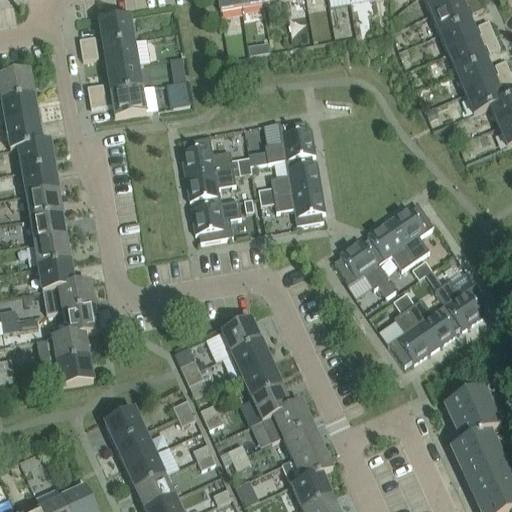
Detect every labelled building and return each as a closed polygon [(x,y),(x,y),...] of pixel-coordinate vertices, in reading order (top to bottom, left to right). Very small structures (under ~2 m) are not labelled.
[(240,12),(237,0),(217,0),(220,15),(240,12)] [(261,8),(259,0),(237,0),(240,12),(261,8)] [(283,5),(281,0),(259,0),(261,8),(283,5)] [(422,0),(431,19),(476,0),(460,0),(459,0),(422,0)] [(472,18),(483,13),(477,0),(476,0),(431,19),(439,39),(471,26),(464,11),(468,9),(472,18)] [(255,20),(241,21),(243,37),(257,35),(255,20)] [(134,44),(130,22),(98,27),(102,50),(134,44)] [(448,59),(494,39),(488,25),(477,30),(481,39),(476,40),(471,26),(439,39),(448,59)] [(500,53),(494,39),(448,59),(456,79),(487,66),(481,51),(485,49),(489,57),(500,53)] [(95,42),(79,44),(81,55),(97,52),(95,42)] [(138,68),(134,44),(102,50),(106,74),(138,68)] [(98,63),(97,52),(81,55),(82,65),(98,63)] [(465,99),(511,79),(505,65),(494,70),(498,78),(493,80),(487,66),(456,79),(465,99)] [(142,92),(138,68),(106,74),(110,97),(142,92)] [(30,77),(0,81),(0,96),(2,106),(34,101),(30,77)] [(490,112),(504,105),(498,90),(502,89),(506,97),(511,94),(511,81),(511,79),(465,99),(473,119),(490,112)] [(185,85),(169,87),(173,113),(189,110),(185,85)] [(87,92),(88,101),(104,98),(103,89),(87,92)] [(146,117),(142,92),(110,97),(114,123),(146,117)] [(106,110),(104,98),(88,101),(90,113),(106,110)] [(38,123),(34,101),(2,106),(5,129),(38,123)] [(498,132),(511,125),(511,101),(504,105),(490,112),(498,132)] [(42,148),(38,123),(5,129),(10,155),(18,153),(42,148)] [(511,125),(498,132),(506,151),(511,148),(511,125)] [(267,169),(285,166),(311,162),(315,161),(311,135),(307,136),(306,128),(306,127),(279,131),(280,140),(282,149),(264,152),(267,169)] [(180,157),(185,182),(233,174),(230,157),(212,160),(209,143),(182,148),(183,149),(183,151),(184,157),(180,157)] [(50,147),(42,148),(18,153),(22,177),(54,171),(50,147)] [(260,161),(249,163),(250,171),(262,169),(260,161)] [(313,169),(311,162),(285,166),(287,182),(270,185),(271,193),(273,201),(321,193),(316,168),(313,169)] [(250,171),(249,163),(237,165),(238,173),(250,171)] [(58,194),(54,171),(22,177),(26,200),(58,194)] [(251,179),(250,171),(238,173),(239,181),(251,179)] [(235,191),(233,174),(185,182),(189,207),(193,207),(194,214),(221,209),(218,194),(235,191)] [(273,201),(271,193),(258,196),(259,204),(273,201)] [(325,218),(321,193),(273,201),(274,209),(276,218),(293,215),(296,232),(323,227),(323,226),(322,226),(321,219),(325,218)] [(62,218),(58,194),(26,200),(30,223),(62,218)] [(274,209),(273,201),(259,204),(260,212),(261,212),(274,209)] [(253,217),(251,205),(243,206),(245,218),(253,217)] [(238,206),(221,209),(194,214),(190,214),(195,240),(198,240),(200,247),(199,247),(200,249),(233,243),(230,226),(241,224),(238,206)] [(408,212),(387,227),(415,267),(429,257),(419,243),(433,233),(418,210),(417,211),(411,215),(408,212)] [(66,242),(62,218),(30,223),(34,247),(66,242)] [(415,267),(387,227),(367,241),(369,244),(363,248),(378,271),(391,262),(401,276),(415,267)] [(70,266),(66,242),(34,247),(38,271),(70,266)] [(378,271),(363,248),(361,245),(339,260),(341,263),(335,267),(334,268),(349,291),(363,281),(373,295),(377,293),(385,304),(386,303),(395,297),(387,286),(388,285),(378,271)] [(74,290),(70,266),(38,271),(42,296),(58,294),(58,293),(74,290)] [(425,267),(418,271),(425,281),(432,276),(425,267)] [(425,281),(418,271),(411,276),(418,286),(425,281)] [(438,286),(432,276),(425,281),(432,291),(438,286)] [(459,301),(449,286),(434,296),(444,311),(444,310),(459,333),(462,336),(483,322),(481,318),(487,314),(488,314),(473,291),(459,301)] [(90,287),(74,290),(58,293),(58,294),(62,316),(94,310),(90,287)] [(406,298),(399,303),(407,315),(414,310),(406,298)] [(407,315),(399,303),(392,308),(400,319),(407,315)] [(453,337),(459,333),(444,310),(444,311),(431,319),(421,305),(414,310),(407,315),(435,355),(456,340),(453,337)] [(98,336),(94,310),(62,316),(66,340),(66,341),(85,338),(85,339),(98,336)] [(0,316),(0,325),(0,327),(16,324),(14,314),(0,316)] [(435,355),(407,315),(400,319),(393,324),(403,339),(389,349),(404,371),(405,370),(411,366),(413,369),(435,355)] [(18,335),(16,324),(0,327),(2,337),(18,335)] [(251,324),(221,338),(231,359),(261,346),(251,324)] [(89,361),(85,339),(85,338),(66,341),(66,340),(53,343),(57,367),(89,361)] [(270,367),(261,346),(231,359),(241,380),(270,367)] [(93,386),(89,361),(57,367),(61,391),(93,386)] [(0,365),(0,376),(11,374),(10,364),(0,365)] [(180,372),(184,381),(198,374),(194,365),(180,372)] [(281,389),(270,367),(241,380),(251,403),(281,389)] [(0,387),(13,385),(11,374),(0,376),(0,387)] [(203,385),(198,374),(184,381),(189,391),(203,385)] [(291,412),(281,389),(251,403),(262,426),(273,421),(273,420),(291,412)] [(511,391),(498,398),(502,406),(511,401),(511,391)] [(445,409),(454,428),(490,411),(482,392),(445,409)] [(511,410),(511,401),(502,406),(505,414),(511,410)] [(172,412),(176,420),(191,413),(187,405),(172,412)] [(302,407),(291,412),(273,420),(273,421),(282,441),(311,428),(302,407)] [(199,415),(203,424),(218,418),(214,408),(199,415)] [(500,431),(490,411),(454,428),(456,434),(457,434),(463,446),(488,435),(489,436),(500,431)] [(196,425),(191,413),(176,420),(181,431),(196,425)] [(143,435),(134,414),(104,428),(114,449),(143,435)] [(222,427),(218,418),(203,424),(208,434),(222,427)] [(321,450),(311,428),(282,441),(292,463),(321,450)] [(154,457),(143,435),(114,449),(124,471),(154,457)] [(497,453),(489,436),(488,435),(463,446),(451,452),(460,470),(497,453)] [(226,455),(230,465),(245,458),(240,448),(226,455)] [(192,456),(196,465),(211,458),(207,449),(192,456)] [(332,474),(321,450),(292,463),(281,469),(291,491),(302,486),(303,487),(322,479),(332,474)] [(505,472),(497,453),(460,470),(468,489),(505,472)] [(164,480),(154,457),(124,471),(134,493),(164,480)] [(215,468),(211,458),(196,465),(201,475),(215,468)] [(249,468),(245,458),(230,465),(235,474),(249,468)] [(27,494),(38,482),(27,471),(16,483),(27,494)] [(511,491),(511,486),(505,472),(468,489),(477,508),(511,491)] [(302,511),(331,500),(322,479),(303,487),(302,486),(291,491),(300,511),(302,511)] [(149,511),(174,501),(164,480),(134,493),(142,511),(149,511)] [(257,505),(251,490),(236,497),(243,511),(257,505)] [(511,511),(511,491),(477,508),(479,511),(511,511)] [(62,503),(66,511),(93,511),(84,493),(62,503)] [(212,500),(217,510),(231,504),(227,494),(212,500)] [(336,511),(331,500),(302,511),(336,511)] [(178,511),(174,501),(149,511),(178,511)] [(66,511),(62,503),(42,511),(66,511)]
